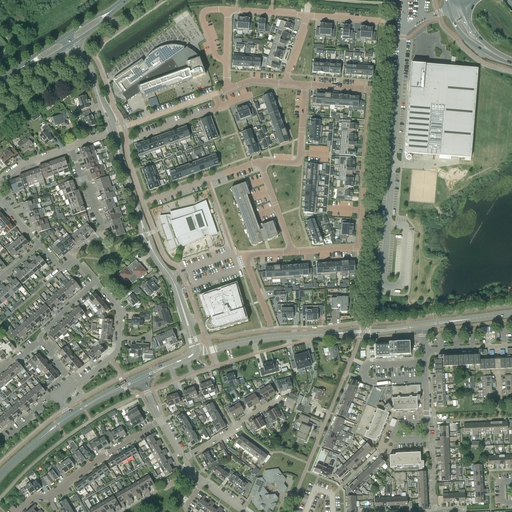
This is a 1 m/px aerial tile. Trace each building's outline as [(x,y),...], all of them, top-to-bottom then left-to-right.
[(243,32),(243,31),(243,18),(238,18),(237,24),(234,24),(233,30),(237,30),(237,31),(243,32)] [(243,31),(252,31),(252,25),(249,25),(249,19),(243,18),(243,31)] [(258,19),(257,33),(264,33),(264,32),(268,32),(268,26),(265,26),(265,20),(258,19)] [(281,21),(278,27),(278,28),(289,32),(290,30),(292,31),(294,25),(293,25),(294,22),(288,20),(287,23),(281,21)] [(319,36),(325,36),(326,24),(320,24),(319,30),(316,30),(315,36),(319,36)] [(325,36),(324,38),(334,38),(335,31),(331,31),(332,25),(326,24),(325,36)] [(349,32),(350,26),(343,26),(342,39),(352,40),(353,33),(349,32)] [(360,39),(365,39),(366,27),(360,27),(360,33),(357,33),(356,39),(360,39)] [(365,39),(365,41),(375,41),(375,34),(372,34),(372,28),(366,27),(365,39)] [(278,29),(275,36),(288,40),(290,35),(289,34),(289,32),(278,28),(278,29)] [(273,43),(284,47),(285,45),(286,46),(288,40),(275,36),(273,42),(273,43)] [(273,44),(270,50),(283,55),(285,50),(284,49),(284,47),(273,43),(273,44)] [(142,60),(113,80),(122,93),(119,95),(120,95),(122,94),(127,101),(140,92),(142,98),(177,85),(185,82),(190,81),(190,80),(205,75),(199,58),(198,56),(196,55),(194,53),(192,52),(190,50),(186,48),(184,49),(183,48),(184,47),(182,46),(179,46),(176,45),(173,45),(170,45),(167,46),(165,46),(163,47),(161,47),(159,48),(157,49),(155,50),(153,52),(151,54),(149,56),(147,58),(145,60),(144,62),(142,60)] [(283,55),(270,50),(268,57),(268,58),(279,62),(280,60),(281,60),(283,55)] [(268,58),(267,59),(265,65),(278,70),(280,64),(278,64),(279,62),(268,58)] [(411,63),(404,153),(471,159),(478,69),(445,66),(418,64),(411,63)] [(263,104),(265,104),(264,103),(274,100),(271,94),(261,98),(263,104)] [(325,100),(325,94),(316,94),(316,98),(312,98),(312,106),(321,107),(321,106),(321,99),(325,100)] [(330,107),(330,105),(330,95),(325,94),(325,100),(321,99),(321,106),(330,107)] [(330,105),(335,106),(335,100),(339,101),(339,95),(330,95),(330,105)] [(344,109),(344,106),(344,96),(339,95),(339,101),(335,100),(335,106),(335,108),(344,109)] [(80,110),(90,107),(86,96),(78,99),(81,107),(79,107),(80,110)] [(344,106),(352,107),(353,102),(349,101),(350,96),(344,96),(344,106)] [(353,102),(352,107),(361,108),(362,105),(362,102),(358,101),(359,97),(350,96),(349,101),(353,102)] [(154,101),(149,103),(150,105),(151,108),(159,105),(159,104),(157,100),(155,101),(154,101)] [(267,109),(276,106),(274,100),(264,103),(265,104),(267,109)] [(241,107),(246,120),(255,117),(252,110),(249,111),(247,105),(241,107)] [(278,112),(276,106),(267,109),(269,115),(278,112)] [(240,122),(246,120),(241,107),(236,109),(238,115),(235,116),(237,122),(240,121),(240,122)] [(64,121),(67,120),(64,111),(60,112),(61,115),(51,119),(54,127),(65,123),(64,121)] [(87,128),(96,125),(93,116),(88,117),(87,115),(90,114),(89,111),(81,114),(82,117),(84,116),(85,118),(84,118),(87,128)] [(278,112),(269,115),(271,121),(280,118),(278,112)] [(201,127),(212,122),(210,117),(199,121),(201,127)] [(272,128),(273,127),(282,124),(280,118),(271,121),(270,121),(272,128)] [(314,120),(310,120),(310,126),(321,126),(321,121),(320,121),(320,118),(314,118),(314,120)] [(342,120),(341,131),(355,132),(356,130),(357,130),(358,124),(350,124),(350,120),(342,120)] [(214,128),(212,122),(201,127),(203,132),(214,128)] [(273,127),(275,133),(284,130),(282,124),(273,127)] [(42,128),(45,132),(40,136),(46,145),(53,139),(49,134),(52,131),(47,125),(42,128)] [(182,129),(186,140),(191,138),(187,127),(182,129)] [(203,132),(204,134),(205,137),(216,133),(214,128),(203,132)] [(176,131),(181,142),(186,140),(182,129),(176,131)] [(241,133),(243,138),(252,134),(252,135),(253,134),(251,129),(241,133)] [(287,135),(284,130),(275,133),(273,133),(275,140),(276,139),(287,135)] [(171,133),(175,144),(181,142),(176,131),(171,133)] [(355,135),(355,132),(341,131),(340,139),(356,140),(357,135),(355,135)] [(166,135),(170,145),(170,146),(175,144),(171,133),(166,135)] [(205,137),(206,142),(218,138),(216,133),(205,137)] [(30,141),(34,139),(30,134),(26,136),(27,138),(18,145),(24,153),(28,150),(27,149),(33,144),(30,141)] [(165,146),(170,145),(166,135),(161,136),(165,146)] [(276,139),(279,145),(289,142),(287,135),(276,139)] [(165,148),(165,146),(161,136),(156,138),(160,149),(165,148)] [(318,145),(319,137),(309,136),(309,142),(312,142),(312,145),(318,145)] [(156,138),(151,140),(155,151),(160,149),(156,138)] [(255,143),(255,144),(256,143),(255,138),(253,139),(254,139),(245,142),(246,147),(255,143)] [(356,146),(356,140),(340,139),(340,147),(354,148),(354,146),(356,146)] [(155,151),(151,140),(145,142),(146,142),(150,153),(155,151)] [(141,144),(145,155),(150,153),(146,142),(141,144)] [(145,155),(141,144),(136,146),(140,157),(145,155)] [(82,155),(94,151),(92,146),(80,150),(82,155)] [(257,148),(248,151),(250,156),(261,152),(259,147),(257,148)] [(354,150),(354,148),(340,147),(339,155),(355,156),(356,150),(354,150)] [(15,159),(19,156),(13,149),(10,151),(9,150),(0,156),(0,158),(5,165),(15,158),(15,159)] [(83,160),(94,157),(96,156),(94,151),(82,155),(83,160)] [(210,157),(214,166),(219,164),(215,153),(210,155),(211,157),(210,157)] [(83,160),(85,165),(100,160),(98,155),(96,156),(94,157),(83,160)] [(339,157),(339,165),(354,166),(355,160),(353,160),(354,158),(339,157)] [(65,158),(59,159),(64,172),(64,174),(70,172),(65,158)] [(59,159),(54,161),(58,174),(64,172),(59,159)] [(102,165),(100,160),(85,165),(87,171),(89,170),(99,166),(102,165)] [(54,161),(49,163),(53,175),(58,174),(54,161)] [(49,163),(44,165),(48,177),(53,175),(49,163)] [(40,169),(43,179),(48,177),(44,165),(39,167),(40,169)] [(89,170),(91,175),(103,171),(106,170),(104,165),(102,165),(99,166),(89,170)] [(354,172),(354,166),(339,165),(338,173),(339,173),(352,174),(353,172),(354,172)] [(145,175),(156,171),(154,166),(143,170),(145,175)] [(178,179),(175,170),(174,168),(169,170),(173,181),(178,179)] [(40,169),(35,171),(39,183),(44,181),(43,179),(40,169)] [(35,171),(29,172),(34,185),(39,183),(35,171)] [(103,171),(91,175),(93,180),(105,176),(103,171)] [(145,175),(146,180),(158,176),(156,171),(145,175)] [(29,172),(24,174),(29,186),(34,185),(29,172)] [(352,176),(352,174),(339,173),(339,181),(340,181),(353,182),(354,176),(352,176)] [(24,188),(29,186),(24,174),(19,176),(20,178),(24,188)] [(158,176),(146,180),(148,185),(160,181),(158,176)] [(97,186),(110,182),(108,177),(96,181),(97,186)] [(20,178),(15,180),(19,192),(25,190),(24,188),(20,178)] [(14,194),(19,192),(15,180),(10,182),(14,194)] [(60,191),(62,190),(75,186),(73,181),(58,186),(60,191)] [(160,181),(148,185),(150,191),(162,186),(160,181)] [(353,187),(353,182),(340,181),(339,188),(339,189),(351,189),(351,187),(353,187)] [(99,191),(112,187),(110,182),(97,186),(99,191)] [(267,240),(278,237),(273,222),(266,224),(265,223),(258,225),(248,197),(246,198),(245,196),(249,194),(245,183),(231,188),(252,246),(262,242),(262,241),(265,240),(266,239),(267,240)] [(75,186),(62,190),(64,196),(66,195),(76,191),(75,186)] [(112,187),(99,191),(101,196),(113,192),(112,187)] [(351,191),(351,189),(339,189),(339,188),(337,188),(336,200),(344,200),(345,197),(352,197),(353,192),(351,191)] [(65,201),(68,200),(80,196),(78,190),(76,191),(66,195),(64,196),(65,201)] [(101,196),(103,201),(103,202),(113,198),(115,197),(113,192),(101,196)] [(68,200),(70,205),(82,201),(80,196),(68,200)] [(103,202),(103,201),(100,202),(102,207),(115,203),(113,198),(103,202)] [(25,209),(37,205),(39,204),(37,199),(23,204),(25,209)] [(70,205),(71,210),(84,206),(82,201),(70,205)] [(170,212),(171,215),(169,215),(159,216),(162,225),(161,225),(167,242),(168,241),(171,251),(182,246),(182,247),(205,237),(204,236),(206,235),(208,234),(209,236),(217,234),(205,201),(194,206),(170,212)] [(115,203),(102,207),(104,213),(116,208),(115,203)] [(37,205),(25,209),(26,214),(29,214),(39,210),(37,205)] [(86,211),(84,206),(71,210),(73,216),(86,211)] [(116,208),(104,213),(106,218),(120,213),(119,207),(116,208)] [(316,214),(316,208),(304,208),(303,213),(307,213),(307,216),(313,216),(313,214),(316,214)] [(39,210),(29,214),(30,219),(43,214),(41,209),(39,210)] [(106,218),(107,223),(120,218),(122,218),(120,213),(106,218)] [(44,219),(43,214),(30,219),(32,224),(34,223),(44,219)] [(0,226),(8,219),(7,218),(6,219),(4,217),(0,219),(0,226)] [(36,228),(48,224),(47,218),(44,219),(34,223),(36,228)] [(109,228),(122,224),(120,218),(107,223),(109,228)] [(3,231),(10,224),(8,222),(10,221),(8,219),(0,226),(0,231),(1,232),(3,231)] [(347,224),(347,221),(341,220),(341,224),(341,230),(353,231),(353,225),(347,224)] [(87,223),(82,227),(91,237),(95,233),(87,223)] [(318,223),(316,223),(316,224),(308,227),(309,231),(318,228),(320,227),(318,223)] [(10,224),(3,231),(6,235),(15,227),(14,226),(12,227),(10,224)] [(48,224),(36,228),(38,233),(50,229),(48,224)] [(111,233),(123,229),(122,224),(109,228),(111,233)] [(91,237),(82,227),(78,230),(87,240),(91,237)] [(123,229),(111,233),(113,238),(125,234),(123,229)] [(352,237),(353,231),(341,230),(339,229),(339,236),(340,236),(340,239),(346,240),(346,236),(352,237)] [(78,230),(74,234),(82,244),(87,240),(78,230)] [(63,237),(64,239),(73,249),(77,246),(77,245),(73,241),(70,237),(68,235),(67,234),(63,237)] [(70,237),(73,241),(77,245),(77,246),(78,247),(82,244),(74,234),(70,237)] [(16,237),(18,239),(26,248),(28,246),(27,245),(29,244),(22,236),(20,238),(18,235),(16,237)] [(60,242),(69,252),(73,249),(64,239),(63,237),(62,237),(58,240),(60,242)] [(18,239),(14,243),(21,250),(23,249),(24,250),(26,248),(18,239)] [(64,256),(69,252),(60,242),(58,240),(54,244),(56,246),(64,256)] [(14,243),(10,246),(18,255),(20,253),(19,252),(21,250),(14,243)] [(16,257),(18,255),(10,246),(6,249),(13,257),(15,255),(16,257)] [(60,260),(64,256),(56,246),(52,250),(60,260)] [(33,256),(42,268),(46,264),(40,256),(37,258),(34,255),(33,256)] [(34,261),(32,263),(38,271),(42,268),(33,256),(31,258),(34,261)] [(136,260),(133,262),(126,268),(118,274),(125,282),(128,279),(133,284),(137,281),(136,280),(138,278),(140,280),(144,277),(143,276),(146,273),(136,260)] [(27,262),(25,263),(34,274),(38,271),(32,263),(29,265),(27,262)] [(355,265),(354,262),(348,262),(349,274),(355,274),(355,271),(358,271),(358,265),(355,265)] [(26,268),(24,270),(30,278),(34,274),(25,263),(23,265),(26,268)] [(323,276),(322,264),(316,264),(316,268),(313,268),(313,276),(323,276)] [(299,270),(299,265),(294,266),(294,276),(295,276),(303,276),(303,270),(299,270)] [(308,265),(299,265),(299,270),(303,270),(303,276),(312,275),(311,269),(308,269),(308,265)] [(288,271),(288,266),(279,267),(280,279),(286,279),(285,271),(288,271)] [(294,276),(294,266),(288,266),(288,271),(285,271),(286,279),(295,278),(295,276),(294,276)] [(274,272),(274,267),(265,267),(265,272),(262,272),(262,278),(271,278),(271,272),(274,272)] [(280,279),(279,267),(274,267),(274,272),(271,272),(271,278),(271,280),(280,279)] [(19,268),(17,270),(27,281),(30,278),(24,270),(22,272),(19,268)] [(22,284),(27,281),(17,270),(15,271),(18,275),(16,277),(22,284)] [(71,280),(69,282),(75,290),(78,288),(79,289),(80,288),(70,276),(69,278),(71,280)] [(18,290),(9,279),(8,278),(6,280),(10,284),(8,286),(14,294),(18,290)] [(9,279),(18,290),(22,287),(16,279),(13,281),(11,278),(9,279)] [(155,292),(159,289),(155,285),(158,282),(154,278),(148,283),(147,282),(142,287),(150,297),(156,292),(155,292)] [(73,292),(75,290),(69,282),(66,285),(64,282),(62,283),(72,295),(74,293),(73,292)] [(245,321),(244,319),(248,318),(245,308),(244,308),(244,307),(243,305),(244,305),(244,304),(237,282),(227,286),(228,288),(228,289),(224,289),(224,288),(224,287),(219,289),(220,291),(217,291),(217,289),(212,291),(212,292),(213,293),(210,295),(209,295),(208,293),(199,296),(206,317),(209,317),(209,318),(210,320),(208,321),(206,323),(206,325),(206,327),(207,329),(209,330),(211,331),(213,331),(215,330),(216,330),(216,328),(218,327),(219,329),(223,328),(223,326),(225,325),(226,327),(231,326),(230,324),(233,323),(233,325),(238,324),(237,322),(240,321),(240,323),(245,321)] [(72,295),(62,283),(61,284),(63,287),(61,289),(67,297),(70,295),(71,296),(72,295)] [(14,294),(8,286),(6,288),(3,284),(1,286),(11,297),(14,294)] [(11,297),(1,286),(0,286),(0,288),(2,291),(0,293),(7,300),(11,297)] [(137,295),(141,291),(137,286),(133,290),(137,295)] [(56,288),(55,290),(65,301),(66,300),(65,299),(67,297),(61,289),(58,291),(56,288)] [(56,294),(53,296),(60,303),(62,301),(63,302),(65,301),(55,290),(53,291),(56,294)] [(91,304),(99,297),(94,292),(93,293),(94,295),(88,300),(91,304)] [(48,295),(47,296),(57,308),(58,307),(57,305),(60,303),(53,296),(51,298),(48,295)] [(133,307),(139,302),(133,295),(127,300),(133,307)] [(55,309),(57,308),(47,296),(45,297),(48,300),(45,302),(52,310),(54,308),(55,309)] [(95,308),(103,300),(102,299),(101,300),(99,297),(91,304),(95,308)] [(347,307),(348,307),(348,297),(337,298),(337,299),(331,299),(331,309),(337,309),(338,309),(338,308),(339,308),(339,307),(340,307),(340,312),(347,312),(347,307)] [(98,311),(105,305),(103,303),(105,302),(103,300),(95,308),(98,311)] [(40,304),(39,305),(49,317),(50,316),(49,314),(52,312),(45,305),(43,307),(40,304)] [(162,326),(170,324),(167,313),(168,312),(165,304),(156,307),(160,320),(155,321),(157,327),(162,326)] [(287,319),(287,304),(277,305),(277,313),(281,313),(281,319),(287,319)] [(293,304),(287,304),(287,319),(293,319),(293,313),(296,313),(296,306),(293,306),(293,304)] [(49,317),(39,305),(37,306),(40,309),(37,311),(44,319),(46,317),(47,318),(49,317)] [(101,318),(106,316),(104,313),(107,310),(108,312),(110,310),(105,305),(98,311),(101,315),(100,316),(101,318)] [(312,321),(312,306),(302,306),(303,314),(306,314),(306,321),(312,321)] [(323,314),(323,306),(312,306),(312,321),(318,321),(318,314),(323,314)] [(75,308),(74,309),(81,317),(85,314),(79,307),(76,309),(75,308)] [(77,321),(81,317),(74,309),(72,310),(73,311),(71,313),(77,321)] [(32,311),(31,312),(41,324),(42,322),(41,321),(44,319),(37,311),(35,314),(32,311)] [(32,316),(30,318),(36,326),(38,323),(39,325),(41,324),(31,312),(30,313),(32,316)] [(66,316),(67,317),(73,324),(74,325),(75,326),(79,323),(77,321),(71,313),(68,315),(68,314),(66,316)] [(102,325),(112,325),(112,319),(110,318),(110,320),(106,320),(106,316),(101,318),(101,319),(102,320),(102,325)] [(25,317),(23,318),(33,330),(35,329),(33,328),(36,326),(30,318),(27,320),(25,317)] [(66,319),(64,321),(70,328),(74,325),(73,324),(67,317),(65,318),(66,319)] [(143,326),(143,318),(132,317),(132,325),(143,326)] [(33,330),(23,318),(22,320),(24,323),(22,325),(28,332),(31,330),(32,331),(33,330)] [(70,328),(64,321),(61,323),(61,322),(59,323),(66,332),(70,328)] [(68,333),(66,332),(59,323),(58,324),(58,325),(56,327),(62,335),(64,337),(68,333)] [(17,324),(15,325),(25,337),(27,335),(26,334),(28,332),(22,325),(19,327),(17,324)] [(16,329),(14,331),(20,339),(23,337),(24,338),(25,337),(15,325),(14,326),(16,329)] [(53,329),(51,330),(58,338),(62,335),(56,327),(54,330),(53,329)] [(18,341),(20,339),(14,331),(12,333),(9,330),(8,332),(17,343),(19,342),(18,341)] [(54,342),(58,338),(51,330),(50,331),(51,332),(48,334),(54,342)] [(172,345),(178,343),(172,330),(156,337),(160,347),(171,342),(172,345)] [(111,336),(101,335),(101,340),(100,340),(99,342),(104,344),(104,340),(109,341),(108,342),(110,343),(111,336)] [(2,344),(9,353),(12,350),(13,351),(16,349),(10,342),(6,345),(4,343),(2,344)] [(104,344),(99,342),(98,343),(99,344),(95,347),(101,355),(107,350),(105,349),(104,350),(101,346),(104,344)] [(396,356),(410,355),(410,342),(389,343),(389,344),(374,345),(375,358),(396,357),(396,356)] [(2,348),(0,349),(0,352),(5,358),(7,356),(6,355),(9,353),(2,344),(0,346),(2,348)] [(145,354),(148,354),(148,352),(149,352),(149,345),(137,344),(137,346),(131,345),(131,349),(130,349),(129,354),(138,355),(137,357),(141,357),(141,354),(145,354)] [(62,357),(70,351),(66,346),(58,354),(59,356),(60,354),(62,357)] [(101,355),(95,347),(91,351),(99,359),(100,358),(99,357),(101,355)] [(337,347),(328,348),(324,349),(325,353),(329,352),(331,361),(340,359),(337,347)] [(73,354),(70,351),(62,357),(64,359),(63,360),(64,362),(73,354)] [(99,359),(91,351),(87,354),(93,361),(96,359),(97,361),(99,359)] [(31,360),(34,364),(42,358),(37,353),(36,354),(37,355),(31,360)] [(315,362),(313,355),(309,356),(308,353),(305,354),(304,353),(301,354),(301,355),(304,368),(311,366),(311,363),(315,362)] [(69,365),(76,358),(73,354),(64,362),(66,363),(67,362),(69,365)] [(304,368),(301,355),(300,355),(300,354),(296,355),(297,356),(293,357),(295,361),(291,363),(292,369),(296,368),(297,370),(304,368)] [(443,367),(474,366),(479,365),(479,360),(479,355),(443,357),(443,367)] [(34,364),(38,368),(46,361),(45,359),(44,360),(42,358),(34,364)] [(71,370),(80,362),(76,358),(69,365),(71,367),(70,368),(71,370)] [(511,358),(499,359),(497,360),(479,360),(479,365),(480,377),(482,377),(490,376),(490,370),(498,369),(500,369),(505,369),(505,376),(511,375),(511,358)] [(16,363),(14,365),(20,373),(24,369),(17,361),(15,362),(16,363)] [(42,371),(48,366),(46,363),(48,362),(46,361),(38,368),(41,372),(42,371)] [(80,362),(71,370),(72,371),(73,370),(76,373),(83,366),(80,362)] [(264,369),(260,371),(261,376),(279,371),(277,363),(273,364),(272,362),(263,365),(262,365),(264,369)] [(51,364),(48,366),(42,371),(46,375),(53,368),(51,366),(52,365),(51,364)] [(9,368),(16,376),(20,373),(14,365),(11,367),(10,366),(9,368)] [(8,370),(6,372),(12,379),(16,376),(9,368),(7,369),(8,370)] [(49,379),(57,372),(56,370),(55,371),(53,368),(46,375),(49,379)] [(1,374),(8,383),(12,379),(6,372),(3,374),(3,373),(1,374)] [(59,373),(57,372),(49,379),(52,383),(60,376),(58,374),(59,373)] [(236,381),(236,380),(234,373),(226,376),(226,377),(222,378),(224,383),(227,382),(228,382),(233,381),(234,383),(237,382),(236,381)] [(0,380),(4,386),(8,383),(1,374),(0,375),(0,376),(0,380)] [(280,392),(292,389),(289,378),(277,382),(280,392)] [(352,380),(350,385),(358,388),(360,383),(352,380)] [(216,386),(213,387),(211,381),(205,383),(209,392),(209,394),(215,392),(215,395),(219,393),(216,386)] [(265,388),(270,397),(275,394),(272,388),(274,387),(271,382),(269,383),(270,385),(265,388)] [(199,392),(201,398),(202,400),(205,398),(204,396),(209,394),(209,392),(205,383),(199,385),(202,391),(199,392)] [(35,388),(43,397),(44,396),(43,394),(46,392),(39,384),(35,388)] [(350,385),(347,390),(355,393),(358,388),(350,385)] [(387,413),(392,410),(392,411),(417,410),(417,401),(419,401),(420,400),(419,386),(388,387),(385,394),(385,400),(383,401),(386,405),(385,406),(382,402),(380,403),(378,402),(384,387),(373,388),(355,433),(376,442),(376,441),(378,443),(382,435),(384,428),(386,423),(386,424),(389,417),(388,417),(389,414),(387,413)] [(194,387),(188,389),(192,399),(197,397),(198,399),(201,398),(199,392),(196,393),(194,387)] [(43,397),(35,388),(31,391),(38,399),(40,397),(41,398),(43,397)] [(256,391),(259,396),(261,394),(264,400),(270,397),(265,388),(260,391),(259,389),(256,391)] [(325,392),(318,390),(314,388),(312,392),(316,394),(314,398),(321,401),(325,392)] [(192,401),(192,399),(188,389),(183,391),(185,397),(182,398),(184,404),(192,401)] [(347,390),(345,395),(353,398),(355,393),(347,390)] [(28,394),(35,403),(36,402),(35,401),(38,399),(31,391),(28,394)] [(253,392),(248,395),(254,406),(259,403),(256,397),(259,396),(256,391),(253,392)] [(171,396),(175,405),(180,403),(181,405),(184,404),(182,398),(179,399),(177,393),(171,396)] [(24,398),(30,405),(33,403),(34,405),(35,403),(28,394),(24,398)] [(240,400),(243,405),(246,403),(249,409),(254,406),(248,395),(243,398),(240,400)] [(345,395),(343,400),(351,403),(353,398),(345,395)] [(175,405),(171,396),(166,398),(169,407),(175,405)] [(309,405),(312,397),(309,396),(303,412),(308,414),(311,406),(309,405)] [(20,401),(27,410),(29,409),(28,407),(30,405),(24,398),(20,401)] [(232,404),(234,406),(239,415),(244,412),(241,406),(243,405),(240,400),(232,404)] [(343,400),(341,405),(349,408),(351,403),(343,400)] [(16,404),(22,412),(25,410),(26,411),(27,410),(20,401),(16,404)] [(207,412),(215,408),(212,403),(205,407),(207,412)] [(12,408),(19,417),(21,415),(20,414),(22,412),(16,404),(12,408)] [(19,417),(12,408),(10,405),(6,409),(8,411),(14,419),(17,416),(18,418),(19,417)] [(239,415),(234,406),(231,407),(229,405),(224,408),(228,414),(230,412),(233,418),(239,415)] [(341,405),(339,410),(347,413),(349,408),(341,405)] [(207,412),(210,417),(217,412),(215,408),(207,412)] [(271,411),(277,421),(276,419),(279,418),(284,420),(286,419),(281,410),(278,411),(276,408),(271,411)] [(130,421),(134,419),(140,415),(136,409),(126,414),(130,421)] [(345,418),(347,413),(339,410),(337,415),(345,418)] [(14,419),(8,411),(4,414),(12,423),(13,422),(12,421),(14,419)] [(265,419),(269,426),(271,428),(274,427),(272,424),(277,421),(271,411),(266,414),(268,418),(265,419)] [(176,418),(178,422),(188,417),(185,412),(176,418)] [(217,412),(210,417),(213,421),(220,417),(217,412)] [(12,423),(4,414),(0,418),(7,425),(9,423),(10,424),(12,423)] [(304,439),(306,435),(309,428),(305,427),(309,418),(300,414),(296,422),(303,425),(302,426),(302,425),(300,430),(298,430),(295,436),(301,438),(304,439)] [(134,419),(130,421),(134,427),(144,421),(140,415),(134,419)] [(178,422),(181,427),(189,423),(190,422),(188,417),(178,422)] [(214,427),(222,422),(223,422),(220,417),(213,421),(211,422),(214,427)] [(255,420),(260,428),(265,425),(266,427),(269,426),(265,419),(263,421),(261,417),(255,420)] [(336,417),(334,422),(342,425),(344,420),(336,417)] [(257,433),(255,431),(260,428),(255,420),(250,423),(253,428),(251,429),(254,435),(257,433)] [(119,428),(116,430),(120,438),(126,435),(124,431),(127,429),(122,422),(119,423),(120,426),(118,427),(119,428)] [(223,422),(222,422),(214,427),(217,432),(218,431),(220,430),(226,427),(223,422)] [(334,422),(332,427),(340,430),(343,431),(345,426),(342,425),(334,422)] [(181,427),(184,432),(191,427),(189,423),(181,427)] [(184,432),(187,436),(194,432),(191,427),(184,432)] [(340,430),(332,427),(330,432),(338,435),(340,430)] [(109,431),(106,433),(110,439),(112,438),(115,441),(120,438),(116,430),(110,434),(109,431)] [(187,436),(189,441),(197,437),(194,432),(187,436)] [(330,432),(328,437),(336,440),(339,441),(341,436),(338,435),(330,432)] [(104,437),(98,440),(103,448),(109,445),(106,441),(110,439),(106,433),(103,435),(104,437)] [(144,441),(147,444),(154,440),(153,437),(157,435),(156,433),(144,440),(143,441),(144,441)] [(240,447),(245,440),(241,436),(236,443),(240,447)] [(200,442),(197,437),(189,441),(192,446),(200,442)] [(336,440),(328,437),(326,442),(334,445),(336,440)] [(98,440),(97,438),(88,443),(88,444),(92,450),(95,448),(97,452),(103,448),(98,440)] [(245,450),(248,445),(251,442),(247,439),(246,441),(245,440),(240,447),(245,450)] [(148,449),(148,450),(161,442),(160,440),(156,442),(154,440),(147,444),(149,449),(148,449)] [(152,454),(156,451),(160,449),(158,447),(162,444),(161,442),(148,450),(149,451),(150,450),(152,454)] [(249,453),(254,446),(253,446),(254,445),(251,442),(248,445),(245,450),(249,453)] [(332,450),(334,445),(326,442),(324,447),(332,450)] [(79,450),(80,450),(86,459),(92,455),(89,452),(92,450),(88,444),(85,447),(84,446),(79,450)] [(363,448),(369,454),(373,450),(373,451),(375,449),(372,446),(370,448),(367,444),(363,448)] [(132,448),(129,450),(132,457),(138,453),(133,445),(131,447),(132,448)] [(249,453),(253,456),(258,449),(254,446),(249,453)] [(359,451),(365,458),(369,454),(363,448),(359,451)] [(154,459),(166,451),(165,449),(161,452),(160,449),(156,451),(152,454),(155,458),(153,459),(154,459)] [(258,449),(253,456),(258,459),(263,453),(258,449)] [(86,459),(80,450),(79,450),(74,454),(75,455),(72,457),(77,464),(80,462),(82,464),(87,460),(86,459)] [(127,460),(132,457),(129,450),(125,452),(124,450),(122,452),(127,460)] [(168,454),(166,451),(154,459),(154,460),(155,459),(158,463),(165,458),(164,456),(168,454)] [(201,456),(204,461),(212,457),(209,451),(201,456)] [(355,455),(361,461),(365,458),(359,451),(355,455)] [(121,455),(118,456),(122,463),(127,460),(122,452),(120,453),(121,455)] [(410,470),(415,470),(419,470),(424,470),(423,462),(420,462),(420,452),(392,454),(392,456),(389,456),(390,468),(397,468),(397,466),(408,466),(408,470),(410,470)] [(263,461),(267,456),(268,455),(265,453),(265,454),(263,453),(258,459),(262,463),(263,461)] [(354,462),(357,465),(361,461),(355,455),(351,459),(354,462)] [(375,461),(381,467),(386,464),(382,460),(384,458),(381,455),(379,457),(375,461)] [(64,463),(69,470),(74,466),(70,461),(73,459),(70,456),(68,458),(69,459),(64,463)] [(114,457),(112,458),(116,466),(122,463),(118,456),(115,458),(114,457)] [(217,460),(215,461),(212,457),(204,461),(207,467),(211,464),(213,468),(215,466),(217,464),(217,463),(219,462),(217,460)] [(111,469),(116,466),(112,458),(109,459),(110,461),(107,463),(111,469)] [(167,461),(165,458),(158,463),(160,467),(159,468),(159,469),(172,461),(171,459),(167,461)] [(347,463),(353,469),(357,465),(354,462),(351,459),(347,463)] [(173,463),(172,461),(159,469),(161,468),(163,472),(171,468),(169,465),(173,463)] [(372,465),(378,471),(381,467),(375,461),(372,465)] [(213,474),(218,478),(224,470),(219,467),(221,464),(219,462),(217,463),(217,464),(215,466),(213,468),(214,469),(213,471),(215,472),(213,474)] [(69,470),(64,463),(59,466),(58,465),(55,467),(58,470),(60,468),(64,474),(69,470)] [(103,466),(100,468),(104,474),(109,471),(104,463),(101,465),(103,466)] [(314,471),(319,474),(323,466),(317,463),(314,471)] [(343,466),(349,473),(353,469),(347,463),(343,466)] [(339,470),(345,476),(349,473),(343,466),(341,464),(339,466),(341,468),(340,469),(339,470)] [(368,469),(374,475),(378,471),(372,465),(368,469)] [(328,468),(323,466),(319,474),(324,476),(328,468)] [(53,482),(58,478),(56,476),(60,474),(55,467),(52,469),(53,470),(47,475),(48,475),(53,482)] [(99,478),(104,474),(100,468),(97,471),(95,469),(94,470),(99,478)] [(165,478),(166,477),(178,470),(176,468),(172,470),(171,468),(163,472),(166,476),(164,477),(165,478)] [(333,470),(328,468),(324,476),(329,478),(333,470)] [(286,480),(283,475),(278,469),(265,471),(262,478),(257,479),(251,493),(254,497),(252,502),(258,511),(263,510),(264,511),(272,511),(278,499),(275,494),(269,495),(263,487),(265,482),(273,481),(277,488),(276,490),(280,494),(285,493),(287,488),(284,484),(286,480)] [(364,472),(370,479),(374,475),(368,469),(364,472)] [(99,478),(94,470),(91,472),(93,474),(90,476),(94,482),(99,478)] [(224,470),(218,478),(223,481),(226,478),(228,480),(233,473),(231,471),(229,474),(224,470)] [(345,476),(339,470),(334,475),(336,478),(338,477),(341,480),(345,476)] [(360,476),(366,482),(370,479),(364,472),(360,476)] [(395,481),(406,481),(405,473),(394,473),(395,481)] [(228,481),(233,485),(238,478),(233,474),(228,481)] [(54,483),(53,482),(48,475),(42,480),(42,479),(39,481),(44,487),(47,485),(49,487),(54,483)] [(89,486),(94,482),(90,476),(87,478),(86,476),(84,478),(89,486)] [(144,476),(144,477),(150,487),(152,486),(154,490),(156,489),(149,476),(145,478),(144,476)] [(237,488),(240,484),(244,479),(239,476),(238,478),(233,485),(237,488)] [(356,480),(362,486),(366,482),(360,476),(356,480)] [(148,488),(150,487),(144,477),(143,477),(144,479),(141,481),(148,494),(150,492),(148,488)] [(89,486),(84,478),(81,479),(83,481),(80,483),(84,489),(89,486)] [(251,484),(244,479),(240,484),(237,488),(242,491),(243,489),(246,491),(251,484)] [(352,483),(358,490),(362,486),(356,480),(352,483)] [(30,483),(31,485),(35,491),(36,492),(41,489),(36,481),(33,483),(32,482),(30,483)] [(148,494),(141,481),(137,483),(136,481),(135,482),(142,492),(144,491),(146,495),(148,494)] [(139,493),(142,492),(135,482),(136,484),(132,486),(140,498),(142,497),(139,493)] [(35,491),(31,485),(30,483),(25,487),(30,494),(35,491)] [(79,493),(84,489),(80,483),(77,485),(76,484),(74,485),(79,493)] [(358,490),(352,483),(348,487),(351,491),(350,492),(352,495),(358,490)] [(140,498),(132,486),(129,488),(128,486),(127,487),(133,497),(135,496),(138,500),(140,498)] [(133,497),(127,487),(126,487),(127,488),(124,490),(131,503),(133,502),(131,498),(133,497)] [(119,491),(125,502),(127,501),(130,504),(131,503),(124,490),(120,493),(119,491)] [(123,503),(125,502),(119,491),(118,492),(119,493),(116,495),(123,508),(125,507),(123,503)] [(200,510),(206,502),(203,501),(206,497),(204,495),(196,506),(200,510)] [(108,497),(115,508),(117,507),(119,511),(121,509),(114,496),(110,499),(109,497),(108,497)] [(114,511),(113,509),(115,508),(108,497),(108,498),(109,499),(105,501),(111,511),(114,511)] [(61,506),(62,509),(69,505),(66,500),(58,504),(59,507),(61,506)] [(108,511),(111,511),(105,501),(102,503),(101,502),(100,502),(106,511),(107,511),(109,511),(108,511)] [(208,504),(206,502),(200,510),(203,511),(205,511),(213,502),(211,501),(208,504)] [(97,506),(100,511),(106,511),(100,502),(99,503),(100,504),(97,506)] [(212,511),(214,509),(212,507),(215,503),(213,502),(205,511),(212,511)]
